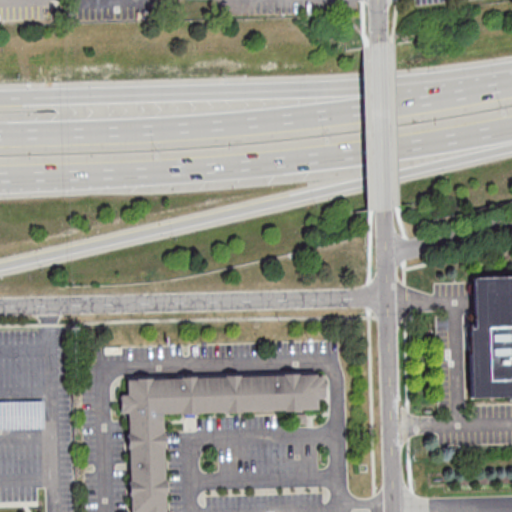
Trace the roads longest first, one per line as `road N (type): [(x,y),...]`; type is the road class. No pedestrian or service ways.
road 1 (motorway): [(0,267),(511,147)]
road 2 (motorway): [(0,176),(241,165),(511,127)]
road 3 (motorway): [(497,85),(278,119),(0,133)]
road 4 (motorway): [(497,85),(0,97)]
road 5 (residential): [(0,307),(387,299)]
road 6 (residential): [(397,511),(384,210)]
road 7 (residential): [(384,210),(380,45)]
road 8 (residential): [(511,226),(386,256)]
